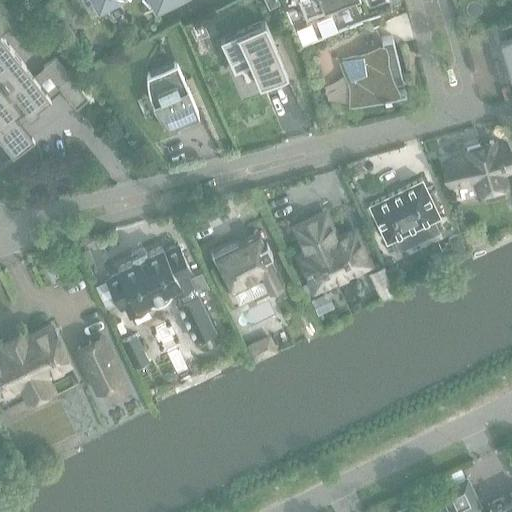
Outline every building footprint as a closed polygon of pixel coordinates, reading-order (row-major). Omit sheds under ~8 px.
[(303,0),(310,17),(331,8),(330,7),(346,0),(303,0)] [(405,89),(392,37),(381,40),(383,44),(373,49),(366,31),(384,23),(380,15),(313,43),(326,97),(351,100),(351,102),(405,89)] [(51,98),(33,75),(1,35),(11,27),(3,17),(0,18),(0,141),(13,158),(34,141),(16,118),(28,109),(27,107),(33,102),(37,108),(51,98)] [(264,20),(220,40),(228,59),(231,58),(232,62),(246,56),(259,85),(287,73),(264,20)] [(511,79),(511,35),(500,42),(511,80),(511,79)] [(88,98),(55,56),(43,66),(76,108),(88,98)] [(198,112),(177,63),(146,76),(147,81),(147,87),(148,92),(150,97),(152,103),(154,108),(157,112),(160,117),(164,121),(168,125),(198,112)] [(511,167),(511,165),(505,142),(494,144),(493,140),(467,147),(468,152),(445,161),(451,184),(476,180),(479,190),(505,183),(502,172),(511,167)] [(439,214),(429,193),(421,178),(388,194),(369,203),(386,240),(405,231),(411,242),(426,235),(420,223),(439,214)] [(366,258),(354,231),(336,239),(326,219),(315,224),(312,219),(296,226),(307,252),(300,255),(306,269),(305,270),(307,274),(308,274),(312,282),(330,274),(333,280),(350,272),(348,266),(366,258)] [(283,281),(269,254),(272,252),(266,241),(264,242),(258,231),(214,253),(219,264),(218,265),(231,292),(262,277),(268,288),(283,281)] [(457,234),(449,238),(452,245),(456,254),(464,251),(457,234)] [(214,330),(188,275),(192,273),(178,243),(164,250),(162,245),(147,253),(146,251),(132,258),(132,260),(117,267),(120,272),(106,278),(120,308),(125,305),(130,316),(132,314),(149,306),(149,305),(151,305),(154,305),(159,305),(162,303),(166,301),(169,298),(170,295),(172,294),(173,295),(176,293),(181,302),(177,304),(195,340),(197,339),(201,340),(205,340),(208,338),(211,335),(212,331),(214,330)] [(208,287),(201,273),(190,278),(197,292),(208,287)] [(69,360),(51,324),(28,336),(24,328),(0,340),(0,342),(3,348),(0,349),(0,393),(18,385),(23,394),(50,381),(45,372),(69,360)] [(148,360),(135,333),(121,340),(134,367),(148,360)] [(123,378),(102,335),(77,347),(98,391),(123,378)] [(275,349),(271,340),(265,338),(249,345),(256,358),(275,349)] [(511,511),(511,498),(489,509),(490,511),(488,511),(481,511),(478,505),(480,504),(466,476),(439,489),(450,511),(463,511),(466,511),(511,511)] [(423,511),(418,500),(392,511),(423,511)]
